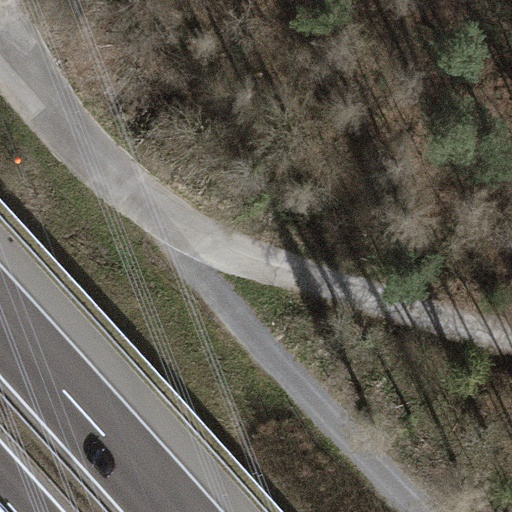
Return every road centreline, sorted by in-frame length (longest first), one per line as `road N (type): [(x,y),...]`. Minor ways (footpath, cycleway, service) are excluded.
road 1 (track): [(0,37),(193,252),(299,287),(511,326)]
road 2 (track): [(193,252),(419,511)]
road 3 (motorway): [(176,511),(0,316)]
